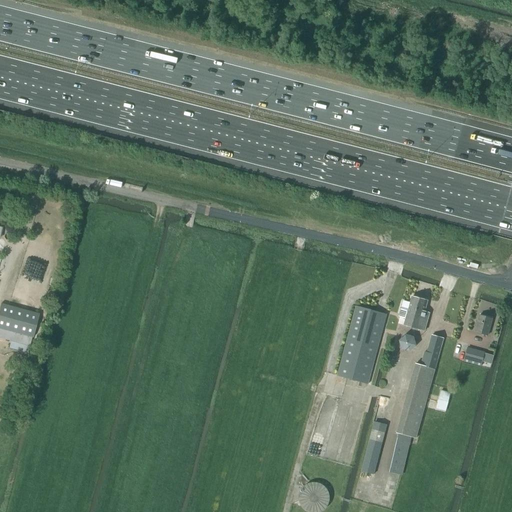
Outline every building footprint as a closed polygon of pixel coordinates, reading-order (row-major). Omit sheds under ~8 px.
[(399,317),(406,319),(404,326),(424,332),(429,314),(424,312),(427,301),(412,297),(410,304),(403,302),(399,317)] [(33,338),(39,315),(0,304),(0,305),(0,338),(11,342),(9,349),(27,354),(32,338),(33,338)] [(337,376),(368,385),(386,316),(355,307),(337,376)] [(475,332),(488,336),(492,319),(479,316),(475,332)] [(420,366),(415,364),(397,433),(416,439),(443,339),(432,336),(427,353),(425,352),(420,366)] [(399,342),(401,350),(410,352),(415,346),(413,338),(405,336),(399,342)] [(467,349),(464,360),(482,364),(484,354),(467,349)] [(450,394),(441,391),(436,409),(445,412),(450,394)] [(361,472),(373,475),(386,426),(374,422),(361,472)] [(389,472),(401,475),(409,443),(406,443),(407,438),(398,436),(389,472)] [(321,511),(322,511),(324,510),(325,509),(326,508),(327,507),(328,506),(328,504),(329,503),(329,501),(329,500),(329,498),(329,497),(329,495),(328,493),(328,492),(327,491),(326,489),(325,488),(324,487),(323,486),(322,485),(320,485),(319,484),(317,484),(315,483),(313,483),(312,484),(310,484),(309,484),(307,485),(306,486),(305,487),(304,488),(303,489),(302,490),(301,491),(300,493),(300,494),(299,496),(299,497),(299,499),(299,500),(299,502),(300,503),(300,505),(301,506),(302,508),(303,509),(304,510),(305,511),(306,511),(321,511)]
